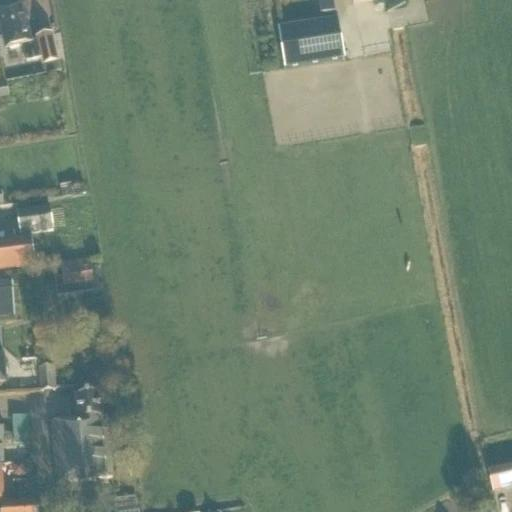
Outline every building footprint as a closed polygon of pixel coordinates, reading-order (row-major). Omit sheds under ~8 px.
[(322,0),(325,13),(338,11),(336,0),(322,0)] [(24,25),(21,9),(0,14),(0,22),(7,52),(23,48),(27,64),(41,61),(43,68),(58,64),(52,37),(37,41),(37,44),(32,45),(27,24),(24,25)] [(278,30),(285,71),(345,61),(338,20),(278,30)] [(0,100),(10,99),(8,86),(0,87),(0,100)] [(60,190),(62,198),(77,195),(80,190),(77,187),(60,190)] [(19,214),(18,214),(18,219),(21,238),(53,233),(49,210),(19,214)] [(0,273),(35,270),(32,239),(0,244),(0,273)] [(90,261),(60,266),(64,294),(94,290),(90,261)] [(0,288),(0,322),(15,321),(13,287),(0,288)] [(40,394),(56,393),(54,368),(38,369),(40,394)] [(103,419),(100,396),(76,399),(79,424),(53,427),(58,488),(112,481),(107,419),(103,419)] [(31,455),(28,418),(12,419),(13,433),(5,434),(4,429),(0,429),(0,444),(4,445),(5,449),(13,448),(14,456),(31,455)]
